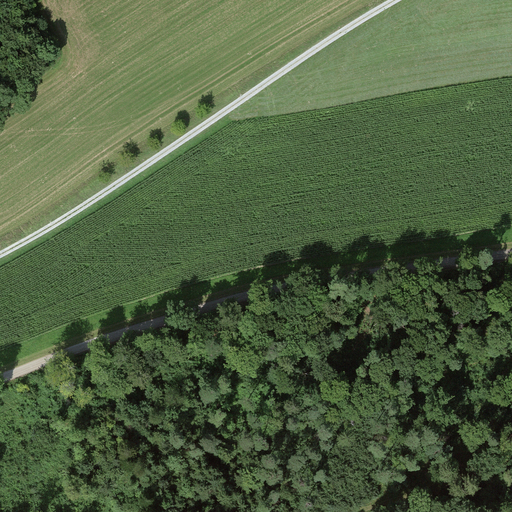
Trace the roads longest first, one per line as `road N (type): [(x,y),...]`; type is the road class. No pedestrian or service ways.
road 1 (track): [(511,255),(234,297),(0,379)]
road 2 (track): [(0,255),(396,0)]
road 3 (track): [(511,461),(354,511)]
